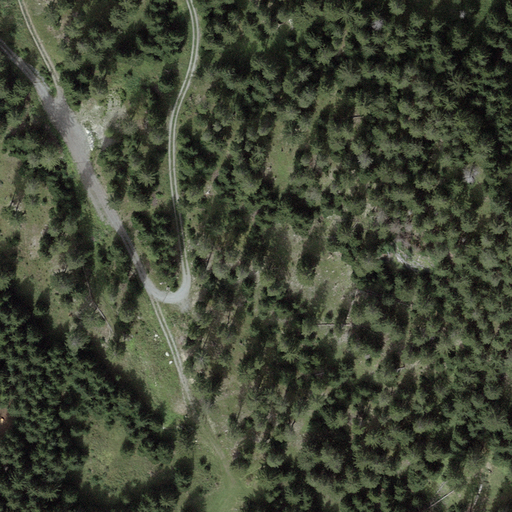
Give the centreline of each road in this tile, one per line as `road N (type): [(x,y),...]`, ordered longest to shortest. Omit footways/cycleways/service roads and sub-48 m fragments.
road 1 (track): [(188,0),(193,55),(172,113),(185,289),(175,299),(147,288),(73,137),(0,40)]
road 2 (track): [(285,511),(203,421),(147,288)]
road 3 (track): [(73,137),(25,0)]
